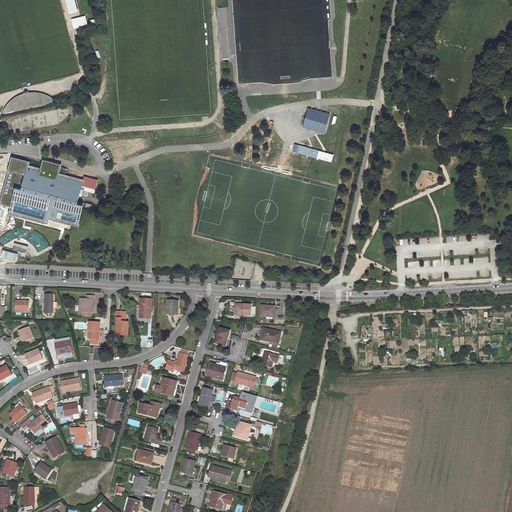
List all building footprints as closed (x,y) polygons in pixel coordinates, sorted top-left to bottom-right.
[(67,0),(71,13),(78,11),(74,0),(67,0)] [(219,28),(219,36),(218,36),(222,58),(229,57),(226,7),(219,7),(218,28),(219,28)] [(74,29),(88,25),(85,15),(71,19),(74,29)] [(3,112),(2,115),(61,102),(57,100),(54,98),(49,95),(45,94),(41,93),(38,93),(34,93),(30,93),(29,92),(25,92),(25,94),(22,95),(18,96),(14,99),(11,102),(8,105),(6,108),(3,112)] [(317,112),(311,111),(311,113),(308,112),(304,125),(324,132),(328,120),(325,119),(326,116),(317,113),(317,112)] [(319,150),(298,145),(296,152),(317,158),(319,150)] [(0,167),(9,170),(12,159),(0,158),(0,167)] [(22,190),(29,165),(30,162),(12,158),(12,159),(9,170),(1,203),(12,205),(16,188),(22,190)] [(15,215),(47,224),(48,220),(71,226),(77,227),(82,208),(83,205),(77,203),(77,201),(81,187),(95,190),(98,178),(84,175),(84,178),(60,172),(62,167),(43,162),(41,169),(29,165),(22,190),(16,188),(12,205),(10,214),(15,215)] [(91,205),(77,201),(77,203),(83,205),(82,208),(90,210),(91,205)] [(27,246),(14,243),(12,249),(25,252),(27,246)] [(53,294),(44,295),(44,314),(53,314),(53,294)] [(79,311),(91,312),(92,299),(94,299),(94,296),(86,295),(86,298),(80,298),(79,311)] [(151,299),(140,299),(140,313),(140,318),(149,318),(149,316),(151,316),(151,299)] [(178,300),(167,300),(167,313),(178,314),(178,300)] [(29,301),(16,301),(16,311),(28,311),(29,301)] [(252,304),(236,303),(236,315),(251,315),(252,304)] [(276,306),(262,305),(261,316),(276,316),(276,306)] [(117,318),(116,334),(128,335),(128,322),(127,322),(126,322),(125,321),(123,320),(123,312),(116,311),(115,318),(117,318)] [(98,339),(99,322),(88,322),(88,330),(89,330),(89,339),(90,339),(97,339),(98,339)] [(29,328),(20,332),(24,343),(34,339),(29,328)] [(231,331),(220,328),(216,343),(225,346),(226,341),(227,341),(231,331)] [(282,332),(264,328),(261,339),(279,344),(282,332)] [(71,342),(56,345),(59,360),(74,357),(71,342)] [(39,350),(25,355),(29,366),(37,363),(36,361),(43,359),(39,350)] [(275,354),(265,351),(261,364),(272,367),(275,354)] [(176,364),(170,362),(167,370),(173,372),(174,369),(184,372),(188,357),(187,356),(182,355),(181,355),(178,363),(176,362),(176,364)] [(140,373),(147,374),(149,365),(142,364),(140,373)] [(226,368),(211,364),(207,376),(222,380),(226,368)] [(7,365),(0,368),(0,380),(12,374),(7,365)] [(242,372),(238,371),(238,373),(236,379),(235,382),(250,386),(253,375),(249,374),(249,375),(242,373),(242,372)] [(123,375),(105,377),(106,387),(124,385),(123,375)] [(80,378),(61,382),(63,393),(81,389),(80,378)] [(164,379),(162,388),(157,386),(156,391),(173,396),(177,382),(164,379)] [(213,390),(203,387),(200,395),(202,395),(199,406),(208,408),(213,390)] [(50,388),(35,394),(39,404),(54,398),(50,388)] [(249,400),(235,396),(232,408),(239,410),(240,407),(247,409),(249,400)] [(124,404),(114,400),(108,418),(118,421),(124,404)] [(152,406),(142,403),(139,413),(156,418),(159,408),(162,409),(163,405),(154,402),(152,406)] [(81,406),(80,406),(79,404),(65,406),(65,407),(61,408),(63,417),(75,415),(81,414),(81,412),(82,412),(83,411),(82,407),(81,406)] [(28,413),(21,406),(10,416),(18,423),(28,413)] [(29,427),(36,435),(37,434),(43,429),(50,422),(43,414),(33,423),(29,419),(28,420),(21,426),(25,430),(29,427)] [(251,424),(238,421),(236,429),(238,429),(236,436),(247,439),(251,424)] [(81,428),(73,428),(73,434),(77,433),(77,445),(87,445),(87,428),(85,428),(85,425),(81,425),(81,428)] [(159,429),(150,426),(145,441),(154,444),(159,429)] [(115,431),(105,428),(100,446),(110,449),(115,431)] [(202,434),(191,430),(187,447),(189,448),(196,450),(198,450),(202,434)] [(64,453),(57,437),(47,442),(55,458),(64,453)] [(236,447),(224,444),(221,454),(233,458),(236,447)] [(154,455),(140,450),(137,461),(152,465),(154,455)] [(196,460),(186,458),(182,472),(192,475),(196,460)] [(3,473),(14,477),(18,464),(8,461),(7,462),(4,461),(2,468),(5,469),(3,473)] [(54,471),(43,463),(37,471),(48,479),(54,471)] [(230,470),(212,465),(209,476),(227,481),(230,470)] [(149,478),(138,475),(136,483),(137,483),(135,490),(145,493),(149,478)] [(10,506),(11,486),(1,485),(0,502),(4,502),(4,506),(10,506)] [(36,486),(26,486),(25,504),(35,504),(36,486)] [(233,497),(215,492),(210,506),(222,509),(224,502),(224,499),(228,500),(227,503),(231,504),(233,497)] [(137,511),(140,502),(130,499),(130,500),(126,511),(137,511)] [(179,511),(181,505),(171,502),(168,511),(179,511)]
